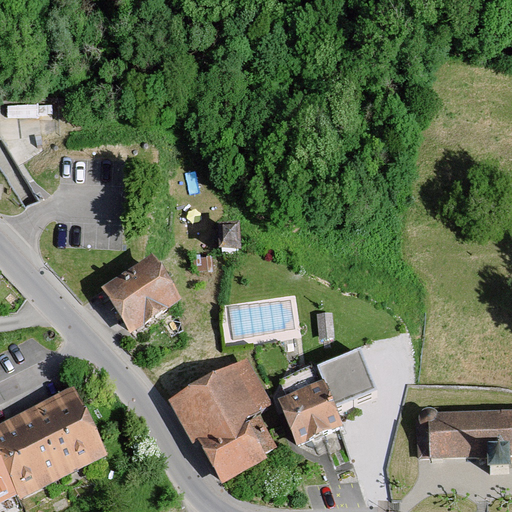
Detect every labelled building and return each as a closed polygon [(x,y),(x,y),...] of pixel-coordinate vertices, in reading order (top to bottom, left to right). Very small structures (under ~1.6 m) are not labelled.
[(235,241),(215,242),(216,265),(237,263),(235,241)] [(182,301),(154,255),(101,286),(129,333),(182,301)] [(358,358),(315,376),(323,395),(332,417),(375,400),(358,358)] [(273,415),(249,369),(166,410),(189,456),(199,451),(221,493),(266,470),(261,461),(273,455),(257,423),(273,415)] [(0,511),(4,511),(106,468),(73,395),(0,427),(0,511)] [(323,395),(278,413),(294,451),(339,433),(332,417),(323,395)] [(511,411),(422,415),(424,455),(490,452),(508,451),(511,451),(511,411)] [(509,470),(508,451),(490,452),(490,471),(509,470)]
